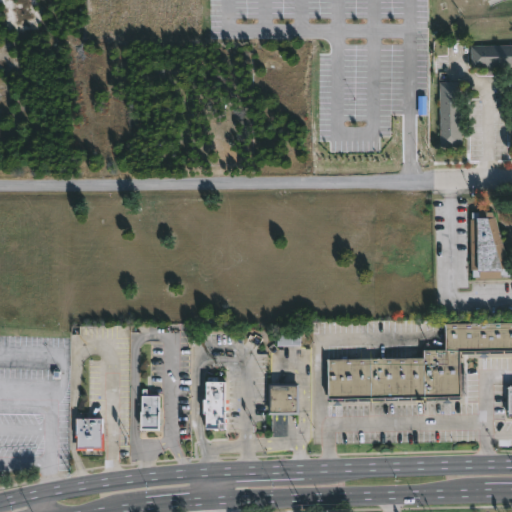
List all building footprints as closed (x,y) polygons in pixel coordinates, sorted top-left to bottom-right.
[(511,44),(511,67),(471,67),(471,45),(511,44)] [(463,146),(441,146),(439,82),(462,81),(463,146)] [(488,210),(488,212),(493,212),(495,217),(496,217),(508,257),(506,257),(511,276),(501,277),(502,279),(480,279),(480,277),(473,277),(473,271),(472,271),(471,220),(472,220),(472,212),(488,210)] [(461,395),(330,397),(329,358),(425,356),(425,349),(447,348),(446,322),(511,320),(511,348),(461,349),(461,395)] [(277,346),(301,346),(301,332),(277,332),(277,346)] [(217,376),(217,380),(226,380),(225,427),(207,427),(207,412),(204,412),(204,398),(207,398),(207,380),(208,376),(217,376)] [(271,413),(269,413),(269,382),(300,382),(300,413),(271,413)] [(161,428),(142,428),(143,388),(148,388),(147,394),(160,395),(161,428)] [(105,417),(104,450),(76,449),(77,437),(75,436),(75,429),(77,429),(77,417),(105,417)]
